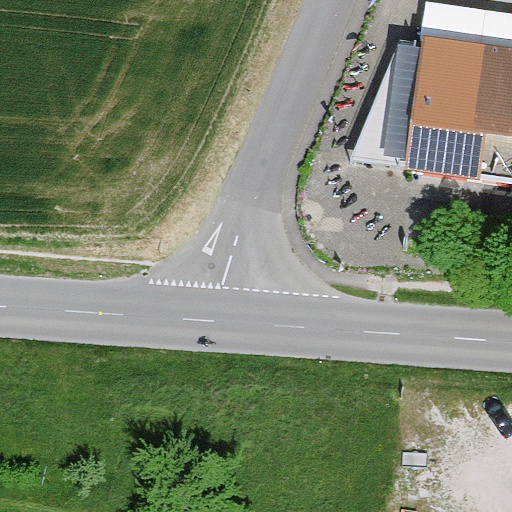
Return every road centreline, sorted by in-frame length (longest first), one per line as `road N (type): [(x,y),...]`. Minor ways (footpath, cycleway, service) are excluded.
road 1 (residential): [(336,0),(217,322)]
road 2 (secondary): [(217,322),(511,344)]
road 3 (secondary): [(0,306),(217,322)]
